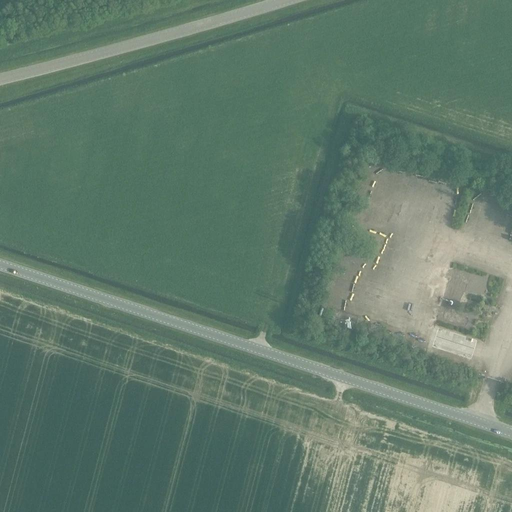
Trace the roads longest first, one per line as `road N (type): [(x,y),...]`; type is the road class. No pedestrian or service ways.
road 1 (tertiary): [(511,432),(0,265)]
road 2 (unclassified): [(0,78),(288,0)]
